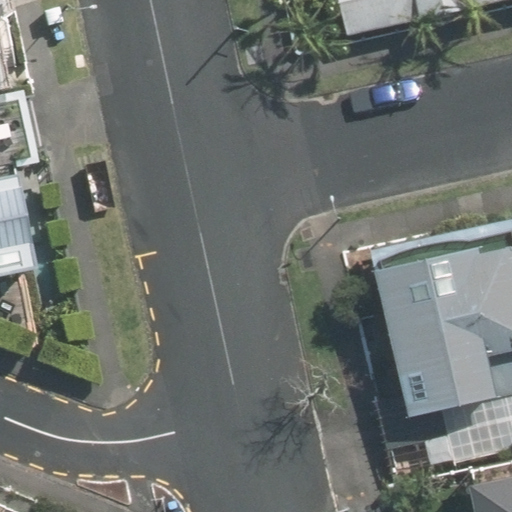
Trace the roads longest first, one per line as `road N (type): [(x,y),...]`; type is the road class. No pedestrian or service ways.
road 1 (residential): [(511,108),(194,181)]
road 2 (residential): [(241,418),(106,442),(0,414)]
road 3 (residential): [(194,181),(241,418)]
road 4 (residential): [(154,0),(194,181)]
